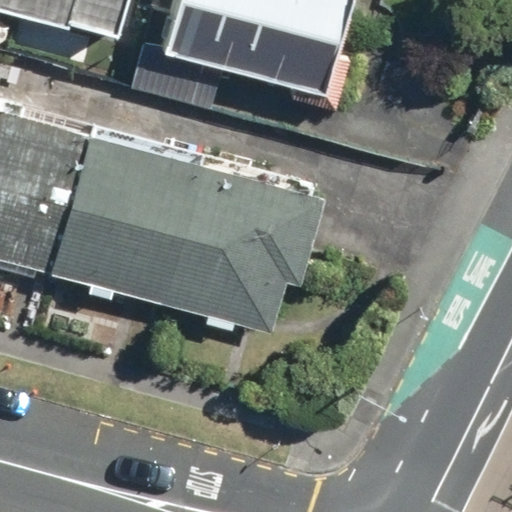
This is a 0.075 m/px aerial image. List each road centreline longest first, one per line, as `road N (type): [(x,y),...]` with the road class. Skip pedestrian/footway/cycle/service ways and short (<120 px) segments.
road 1 (tertiary): [(182,511),(0,461)]
road 2 (secondary): [(511,368),(439,511)]
